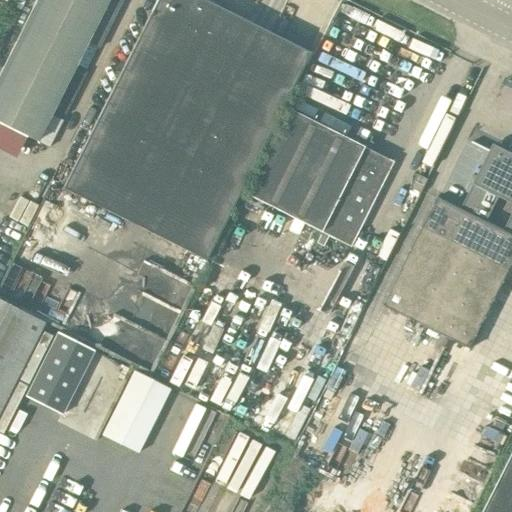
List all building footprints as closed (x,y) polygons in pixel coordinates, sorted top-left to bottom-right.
[(72,69),(86,42),(99,48),(122,0),(36,0),(16,40),(0,72),(0,122),(37,141),(72,69)] [(205,0),(157,0),(63,188),(206,260),(310,53),(205,0)] [(290,110),(247,194),(351,246),(393,162),(290,110)] [(39,142),(49,147),(62,120),(52,115),(39,142)] [(461,208),(438,196),(383,306),(469,349),(511,263),(511,153),(494,144),(461,208)] [(411,189),(421,194),(427,181),(417,176),(411,189)] [(0,409),(44,323),(0,300),(0,409)] [(59,330),(27,392),(57,408),(89,346),(59,330)] [(181,391),(151,376),(145,373),(112,438),(148,456),(181,391)] [(314,415),(335,424),(349,392),(329,383),(314,415)] [(511,511),(511,454),(482,511),(511,511)]
